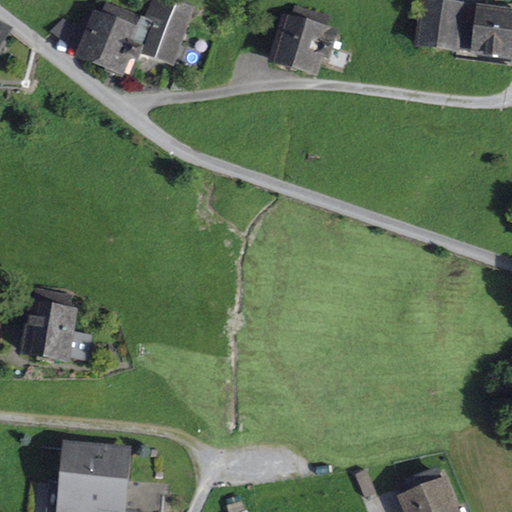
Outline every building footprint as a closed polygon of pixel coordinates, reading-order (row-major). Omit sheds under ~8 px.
[(153,0),(147,19),(140,16),(130,45),(143,50),(171,60),(190,6),(173,0),(153,0)] [(430,0),(424,0),(419,44),(458,49),(463,9),(463,4),(430,0)] [(119,70),(134,74),(143,50),(130,45),(140,16),(107,4),(103,18),(98,16),(91,34),(83,57),(108,66),(109,71),(115,74),(119,70)] [(480,10),(480,11),(463,9),(458,49),(511,56),(511,49),(511,6),(504,6),(503,12),(480,10)] [(314,71),(318,55),(330,59),(338,31),(327,28),(330,17),(296,8),(293,19),(289,17),(277,61),(314,71)] [(65,15),(51,33),(83,57),(91,34),(65,15)] [(86,360),(90,337),(70,334),(73,316),(67,315),(70,298),(38,292),(36,307),(32,306),(24,353),(38,355),(37,360),(52,362),(52,357),(66,360),(66,357),(86,360)] [(99,511),(121,511),(126,454),(66,449),(63,484),(56,484),(53,511),(91,511),(92,511),(99,511)] [(121,511),(162,511),(165,481),(156,480),(158,457),(126,454),(121,511)] [(451,511),(436,473),(399,488),(409,511),(451,511)] [(53,511),(56,484),(49,483),(46,511),(53,511)]
